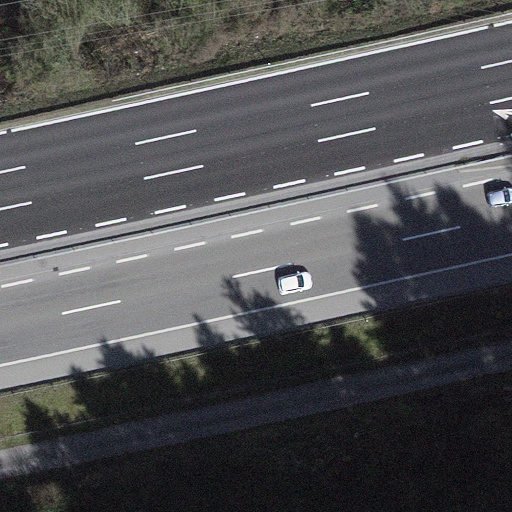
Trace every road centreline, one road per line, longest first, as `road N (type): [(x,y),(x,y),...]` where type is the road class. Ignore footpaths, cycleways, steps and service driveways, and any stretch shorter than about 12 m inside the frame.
road 1 (track): [(0,466),(511,354)]
road 2 (motorway): [(511,78),(0,190)]
road 3 (motorway): [(0,328),(511,217)]
